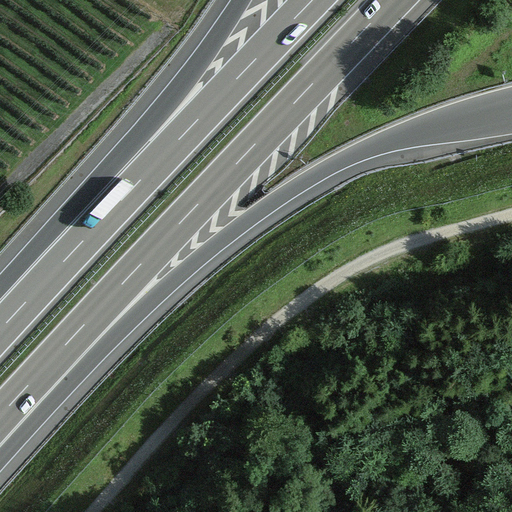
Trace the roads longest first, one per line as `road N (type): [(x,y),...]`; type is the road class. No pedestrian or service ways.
road 1 (motorway): [(0,453),(171,282),(283,195),(359,152),(511,109)]
road 2 (motorway): [(0,417),(393,0)]
road 3 (unknown): [(95,511),(246,351),(329,287),(407,243),(511,216)]
road 4 (motorway): [(311,0),(0,331)]
road 5 (motorway): [(242,0),(147,129),(0,285)]
